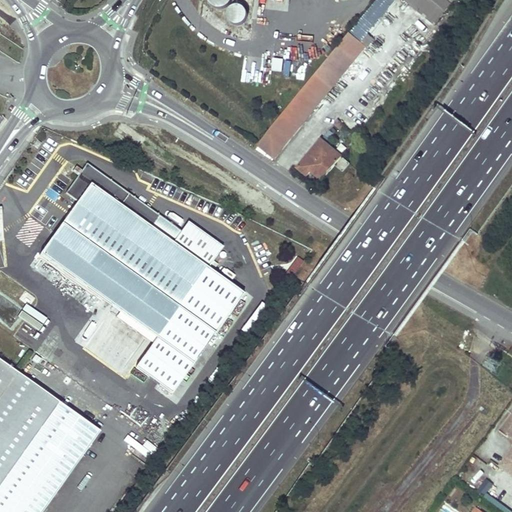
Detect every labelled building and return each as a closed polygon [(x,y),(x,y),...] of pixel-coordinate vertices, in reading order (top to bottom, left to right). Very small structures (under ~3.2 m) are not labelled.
[(232,0),(211,0),(204,20),(241,34),(249,13),(230,6),(232,0)] [(377,0),(257,145),(273,159),(335,84),(365,47),(366,48),(373,39),(367,34),(386,12),(395,0),(377,0)] [(454,0),(404,0),(435,24),(454,0)] [(282,74),(283,61),(271,60),(270,73),(282,74)] [(345,128),(337,120),(334,124),(342,131),(345,128)] [(334,165),(341,157),(321,141),(297,169),(307,176),(311,172),(321,182),(334,165)] [(349,164),(341,157),(334,165),(342,172),(349,164)] [(181,232),(86,164),(82,170),(78,175),(65,194),(76,202),(39,255),(118,312),(156,340),(136,368),(172,394),(243,295),(207,268),(222,247),(187,222),(181,232)] [(41,511),(99,433),(0,361),(0,511),(41,511)] [(511,414),(498,432),(506,437),(508,435),(511,438),(511,449),(499,467),(511,475),(511,414)] [(484,477),(477,490),(486,495),(493,482),(484,477)]
